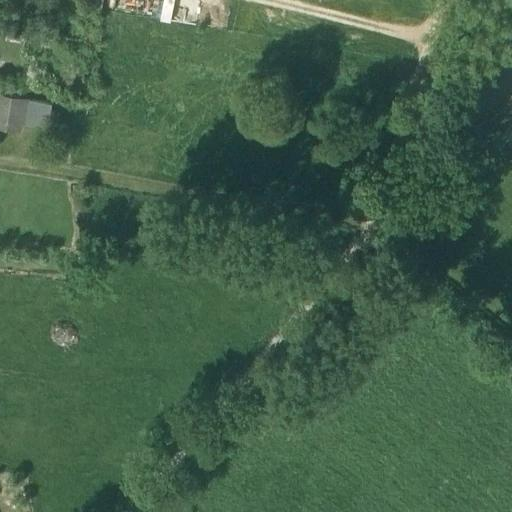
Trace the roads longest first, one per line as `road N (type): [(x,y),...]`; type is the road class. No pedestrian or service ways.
road 1 (track): [(158,511),(380,271),(472,0)]
road 2 (track): [(395,228),(0,172)]
